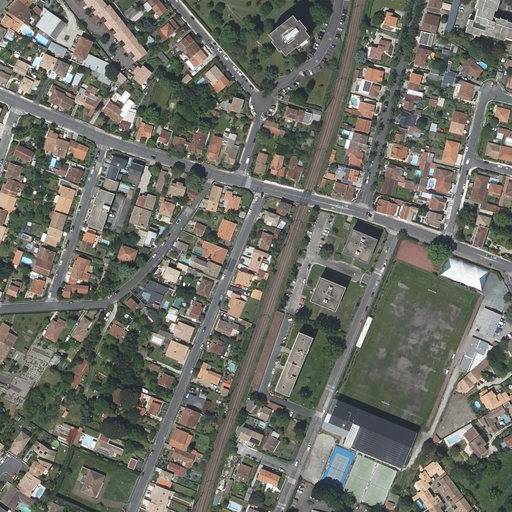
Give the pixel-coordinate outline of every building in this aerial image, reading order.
[(20,0),(19,0),(9,12),(11,14),(19,19),(21,20),(24,22),(29,26),(31,23),(33,24),(35,20),(31,18),(32,17),(32,13),(30,11),(31,9),(28,7),(20,0)] [(153,8),(160,2),(158,0),(149,0),(147,2),(149,4),(146,6),(149,11),(152,8),(153,8)] [(439,9),(441,0),(430,0),(431,1),(430,0),(429,6),(439,9)] [(461,0),(460,0),(454,0),(452,9),(453,9),(453,11),(451,10),(451,13),(457,14),(461,0)] [(478,9),(479,9),(483,11),(480,22),(476,21),(474,21),(471,20),(469,27),(468,26),(466,32),(473,34),(473,33),(481,35),(481,33),(482,31),(506,38),(507,36),(511,37),(511,22),(510,23),(507,22),(507,21),(500,19),(493,17),(495,10),(498,0),(479,0),(477,9),(478,9)] [(96,9),(94,11),(97,15),(98,14),(107,7),(102,1),(94,7),(96,9)] [(45,2),(41,13),(44,15),(36,26),(56,39),(66,24),(47,10),(50,6),(45,2)] [(167,10),(160,2),(153,8),(160,16),(167,10)] [(107,7),(98,14),(101,18),(104,16),(106,18),(114,11),(109,5),(107,7)] [(132,6),(123,14),(128,20),(137,12),(132,6)] [(118,17),(114,11),(106,18),(107,20),(104,22),(107,26),(118,17)] [(390,26),(395,27),(397,18),(392,16),(393,13),(387,12),(386,18),(385,22),(384,24),(390,26)] [(457,14),(451,13),(447,25),(446,30),(452,32),(453,27),(457,14)] [(3,22),(0,25),(0,26),(7,30),(10,27),(14,30),(19,23),(17,22),(19,19),(11,14),(9,17),(7,15),(4,19),(5,20),(4,22),(3,22)] [(424,23),(436,27),(439,17),(427,14),(424,23)] [(297,21),(293,15),(279,26),(278,27),(269,34),(273,40),(271,41),(279,51),(281,50),(285,55),(295,48),(296,47),(299,45),(306,39),(310,37),(305,31),(307,29),(299,20),(297,21)] [(123,23),(118,17),(107,26),(110,29),(113,27),(115,30),(123,23)] [(174,25),(170,21),(157,32),(163,40),(169,35),(179,27),(176,24),(174,25)] [(114,34),(117,38),(128,29),(123,23),(115,30),(117,32),(114,34)] [(422,31),(434,34),(436,27),(424,23),(422,31)] [(122,39),(124,41),(133,34),(128,29),(117,38),(119,41),(122,39)] [(434,34),(422,31),(419,43),(431,46),(434,34)] [(133,34),(124,41),(126,44),(123,46),(126,49),(137,40),(133,34)] [(149,34),(143,39),(143,40),(148,46),(154,41),(149,34)] [(193,42),(194,41),(188,35),(181,41),(186,47),(193,42)] [(73,54),(71,60),(80,64),(82,65),(85,59),(87,54),(92,44),(90,41),(87,40),(82,37),(81,37),(73,54)] [(378,48),(372,47),(370,56),(380,59),(382,52),(383,52),(384,50),(388,51),(390,41),(381,39),(378,47),(378,48)] [(137,40),(126,49),(129,53),(132,51),(134,53),(142,46),(137,40)] [(181,41),(178,44),(183,50),(186,48),(186,47),(181,41)] [(49,50),(66,55),(68,47),(51,42),(49,50)] [(196,46),(193,42),(186,47),(186,48),(183,50),(182,51),(185,55),(186,55),(189,59),(191,58),(192,56),(193,56),(201,49),(197,45),(196,46)] [(147,52),(142,46),(134,53),(135,55),(132,58),(135,61),(147,52)] [(417,52),(416,56),(426,58),(427,55),(430,55),(431,51),(428,50),(419,48),(418,52),(417,52)] [(159,49),(154,53),(164,66),(170,61),(159,49)] [(189,59),(194,65),(193,65),(196,68),(208,58),(201,49),(193,56),(192,56),(191,58),(189,59)] [(443,49),(441,57),(448,59),(450,51),(443,49)] [(58,59),(45,53),(40,66),(49,70),(49,69),(53,70),(58,59)] [(91,56),(87,54),(85,59),(82,65),(90,69),(95,71),(101,73),(105,75),(110,64),(106,62),(91,56)] [(91,56),(106,62),(107,61),(99,57),(92,54),(91,56)] [(426,58),(416,56),(415,60),(416,60),(415,64),(424,66),(426,67),(427,63),(425,63),(426,58)] [(13,70),(21,74),(25,76),(26,74),(30,65),(23,62),(18,59),(15,66),(13,70)] [(70,65),(58,59),(53,70),(56,72),(55,73),(65,77),(70,65)] [(452,62),(448,61),(447,64),(445,74),(446,75),(455,78),(457,74),(450,71),(452,62)] [(0,81),(6,84),(13,70),(14,68),(6,64),(5,65),(0,62),(0,81)] [(466,70),(476,78),(482,70),(473,62),(466,70)] [(206,74),(215,66),(214,64),(205,72),(206,74)] [(142,84),(152,72),(144,66),(142,68),(139,66),(133,73),(136,75),(134,78),(142,84)] [(211,82),(213,85),(215,84),(216,82),(224,76),(215,66),(206,74),(211,80),(212,81),(211,82)] [(382,71),(375,70),(371,69),(368,68),(365,80),(368,81),(377,83),(377,80),(381,81),(383,75),(382,75),(383,72),(382,71)] [(115,76),(119,80),(123,75),(118,70),(115,76)] [(105,75),(101,73),(98,77),(98,78),(110,84),(113,79),(105,75)] [(411,77),(410,81),(419,84),(420,83),(421,76),(413,73),(412,77),(411,77)] [(39,81),(26,74),(25,76),(19,88),(26,92),(28,88),(30,89),(32,84),(36,86),(39,81)] [(122,83),(127,78),(123,75),(119,80),(122,83)] [(179,80),(186,84),(192,79),(188,75),(183,79),(181,78),(179,80)] [(455,78),(446,75),(444,79),(444,80),(443,83),(447,85),(447,83),(453,85),(455,78)] [(229,82),(224,76),(216,82),(222,89),(229,82)] [(358,78),(354,77),(353,82),(350,93),(352,94),(355,83),(357,83),(358,78)] [(408,89),(407,94),(415,95),(417,91),(422,93),(424,85),(422,84),(419,84),(410,81),(409,85),(410,85),(409,89),(408,89)] [(472,90),(474,84),(463,81),(461,87),(458,97),(470,100),(473,91),(472,90)] [(369,93),(368,93),(367,94),(377,97),(378,92),(380,87),(371,85),(371,86),(369,93)] [(65,95),(66,92),(53,86),(51,91),(54,93),(52,97),(54,98),(52,101),(52,102),(56,104),(57,103),(60,105),(65,95)] [(93,87),(92,90),(84,105),(91,108),(88,114),(91,116),(95,109),(99,102),(98,101),(100,99),(94,96),(98,89),(93,87)] [(79,92),(76,97),(75,100),(84,105),(92,90),(88,88),(85,95),(79,92)] [(60,105),(69,110),(75,100),(76,97),(66,91),(66,92),(65,95),(60,105)] [(407,94),(407,93),(404,103),(405,103),(404,108),(411,110),(414,102),(415,102),(415,101),(420,102),(421,97),(415,95),(407,94)] [(234,102),(231,102),(231,106),(229,106),(229,110),(239,111),(240,108),(243,108),(243,98),(234,97),(234,102)] [(130,108),(134,103),(129,100),(121,110),(109,101),(103,111),(115,120),(120,123),(122,120),(125,115),(128,111),(130,108)] [(211,106),(213,109),(217,106),(219,104),(217,101),(211,106)] [(353,109),(352,111),(360,113),(363,102),(361,102),(358,110),(353,109)] [(352,111),(352,114),(360,116),(361,115),(372,118),(373,114),(374,109),(375,105),(365,103),(363,102),(360,113),(352,111)] [(295,120),(298,110),(287,106),(283,117),(295,120)] [(495,119),(507,122),(510,110),(497,108),(495,119)] [(295,120),(302,122),(309,125),(312,114),(305,112),(298,110),(295,120)] [(125,115),(122,120),(119,128),(124,130),(124,129),(128,130),(129,126),(131,123),(133,124),(136,113),(128,111),(125,115)] [(455,112),(452,121),(464,124),(467,115),(455,112)] [(400,122),(411,125),(411,123),(412,124),(414,119),(413,119),(413,116),(402,113),(400,118),(401,118),(400,122)] [(357,133),(360,133),(367,135),(368,132),(369,132),(371,122),(361,119),(358,130),(357,133)] [(265,120),(264,125),(273,127),(277,129),(279,124),(274,123),(266,120),(265,120)] [(464,124),(452,121),(450,131),(462,134),(464,124)] [(150,137),(153,127),(145,124),(145,123),(142,122),(141,126),(136,138),(140,140),(141,135),(146,137),(146,136),(150,137)] [(264,125),(262,129),(275,133),(274,136),(278,137),(279,134),(280,130),(277,129),(273,127),(264,125)] [(410,126),(408,130),(414,132),(416,132),(424,134),(425,131),(417,128),(410,126)] [(408,130),(398,127),(397,131),(396,136),(397,136),(396,140),(403,142),(406,133),(408,134),(413,135),(414,132),(408,130)] [(348,130),(339,128),(338,134),(346,137),(348,130)] [(44,148),(53,151),(59,135),(53,133),(54,131),(50,130),(44,148)] [(162,142),(167,144),(171,133),(162,130),(158,140),(162,141),(162,142)] [(430,131),(429,135),(428,138),(431,138),(434,139),(436,133),(430,131)] [(199,132),(196,140),(192,139),(188,151),(192,152),(197,153),(201,154),(207,135),(199,132)] [(229,136),(230,134),(225,132),(221,144),(226,146),(228,138),(229,136)] [(360,134),(355,132),(354,138),(355,139),(358,140),(357,144),(355,143),(354,143),(352,142),(351,147),(354,147),(364,150),(367,139),(365,139),(366,136),(360,134)] [(179,137),(175,136),(172,145),(177,147),(179,148),(183,149),(188,150),(190,143),(185,141),(187,135),(186,135),(180,133),(179,137)] [(226,146),(224,152),(228,153),(225,161),(230,162),(234,163),(236,155),(238,151),(231,149),(234,140),(235,141),(237,135),(230,133),(230,134),(229,136),(228,138),(226,146)] [(53,151),(53,153),(65,157),(66,153),(69,144),(70,143),(62,140),(62,138),(63,135),(59,134),(59,135),(53,151)] [(70,155),(82,160),(83,159),(84,159),(89,148),(79,144),(75,142),(71,140),(70,143),(69,144),(66,153),(67,154),(70,155)] [(445,150),(457,154),(460,144),(447,141),(445,150)] [(486,154),(498,157),(501,146),(489,143),(486,154)] [(405,146),(394,144),(392,151),(391,156),(399,158),(404,160),(408,147),(405,146)] [(19,145),(15,154),(30,161),(34,153),(33,152),(30,151),(22,147),(20,146),(19,145)] [(219,151),(221,146),(216,145),(215,147),(211,146),(211,148),(208,156),(212,157),(212,158),(217,159),(219,151)] [(511,149),(501,146),(498,157),(510,160),(511,160),(511,149)] [(363,153),(347,148),(347,152),(352,153),(349,163),(359,166),(360,162),(361,162),(363,153)] [(455,163),(457,154),(445,150),(443,160),(455,163)] [(258,163),(255,171),(263,174),(266,165),(264,164),(268,155),(260,152),(257,163),(258,163)] [(428,153),(426,161),(432,163),(434,154),(430,153),(428,153)] [(112,161),(111,164),(120,168),(124,169),(127,160),(111,155),(109,160),(112,161)] [(282,167),(284,157),(275,155),(271,173),(275,174),(283,176),(285,168),(282,167)] [(295,166),(298,157),(293,155),(287,175),(290,177),(295,179),(294,180),(298,182),(303,168),(297,166),(295,166)] [(426,161),(423,169),(422,175),(424,176),(426,177),(428,171),(427,170),(427,167),(431,168),(432,163),(426,161)] [(23,167),(11,163),(8,171),(9,171),(6,177),(17,181),(23,167)] [(140,178),(144,167),(132,163),(128,174),(140,178)] [(116,181),(120,168),(111,164),(106,177),(116,181)] [(392,175),(391,179),(399,181),(399,179),(400,177),(399,176),(401,168),(397,167),(389,164),(387,169),(388,170),(387,173),(390,174),(392,175)] [(74,173),(69,171),(66,178),(77,182),(79,183),(80,179),(81,177),(83,171),(75,168),(75,169),(74,173)] [(345,179),(356,182),(359,171),(346,168),(346,170),(345,172),(346,172),(344,179),(345,179)] [(437,179),(450,183),(452,173),(440,170),(436,169),(434,179),(437,179)] [(156,191),(161,193),(167,176),(168,172),(162,171),(156,191)] [(422,175),(419,186),(418,190),(424,192),(425,186),(428,177),(426,177),(424,176),(422,175)] [(477,175),(474,188),(485,190),(488,178),(477,175)] [(116,194),(120,182),(116,181),(106,177),(105,177),(101,189),(115,194),(116,194)] [(22,190),(24,184),(9,178),(6,185),(5,188),(3,188),(1,192),(2,192),(15,197),(17,192),(18,188),(22,190)] [(381,192),(391,195),(395,181),(385,178),(381,192)] [(447,192),(450,183),(437,179),(435,189),(447,192)] [(177,184),(172,183),(170,188),(170,191),(172,192),(172,194),(178,196),(178,194),(181,194),(184,195),(184,194),(185,193),(186,187),(182,186),(182,183),(181,183),(181,182),(179,181),(179,182),(178,182),(177,184)] [(78,186),(68,182),(66,187),(63,186),(61,191),(62,192),(64,193),(62,197),(71,200),(72,200),(73,196),(72,196),(73,193),(74,193),(75,190),(77,191),(78,186)] [(355,187),(337,182),(333,196),(339,197),(351,200),(355,187)] [(212,190),(209,200),(208,205),(217,207),(218,203),(222,188),(214,185),(212,190)] [(195,199),(200,193),(197,192),(197,191),(196,190),(194,190),(193,190),(189,188),(187,192),(189,192),(186,200),(189,201),(191,199),(192,200),(193,198),(195,199)] [(485,190),(474,188),(471,199),(482,202),(485,190)] [(102,230),(115,194),(101,189),(98,197),(88,226),(102,230)] [(232,192),(227,191),(224,200),(230,201),(227,210),(237,212),(241,198),(231,195),(232,192)] [(13,206),(16,198),(15,197),(2,192),(0,196),(1,197),(0,200),(2,202),(1,203),(0,206),(0,208),(5,210),(7,211),(11,213),(13,206)] [(60,196),(55,211),(67,215),(69,207),(71,200),(62,197),(60,196)] [(142,223),(141,225),(146,226),(150,212),(155,200),(148,198),(144,196),(143,198),(140,197),(139,201),(137,204),(139,204),(138,208),(135,207),(132,217),(131,219),(142,223)] [(430,200),(429,207),(442,210),(443,205),(444,205),(445,200),(435,197),(434,201),(430,200)] [(378,206),(377,211),(393,215),(396,205),(400,206),(401,205),(402,205),(404,201),(402,201),(397,199),(396,204),(389,203),(389,202),(380,199),(378,204),(378,206)] [(175,204),(174,204),(170,203),(163,201),(160,212),(171,216),(175,204)] [(278,208),(277,213),(284,215),(286,210),(289,211),(291,205),(280,202),(277,201),(275,206),(279,207),(278,208)] [(486,210),(492,212),(495,213),(497,207),(488,204),(486,210)] [(406,220),(409,209),(408,208),(408,210),(406,210),(407,206),(404,205),(400,218),(406,220)] [(418,208),(410,206),(409,209),(406,220),(410,221),(413,212),(411,212),(411,210),(417,212),(418,211),(418,208)] [(497,207),(495,213),(506,216),(508,210),(497,207)] [(479,225),(488,228),(491,218),(492,212),(486,210),(480,208),(478,214),(475,224),(478,225),(479,225)] [(67,215),(55,211),(50,227),(52,227),(61,231),(67,215)] [(280,215),(266,211),(263,219),(277,224),(280,215)] [(443,214),(431,212),(428,223),(440,225),(443,214)] [(230,229),(233,223),(224,219),(217,235),(229,240),(233,231),(230,229)] [(193,231),(202,235),(206,226),(197,222),(193,231)] [(472,246),(482,249),(483,244),(486,236),(488,228),(479,225),(478,225),(472,245),(472,246)] [(63,231),(61,231),(52,227),(50,235),(48,234),(43,233),(41,241),(45,242),(55,247),(57,241),(58,238),(60,239),(63,231)] [(150,227),(143,247),(148,249),(152,238),(156,239),(158,234),(156,233),(157,229),(150,227)] [(85,236),(83,240),(92,243),(96,244),(97,244),(99,236),(95,234),(96,231),(88,228),(87,232),(85,236)] [(282,234),(283,231),(277,229),(275,232),(277,232),(275,237),(278,239),(281,234),(282,234)] [(344,253),(343,252),(354,257),(355,257),(356,258),(367,262),(368,262),(366,262),(368,257),(369,258),(368,257),(369,254),(371,255),(371,254),(370,254),(371,250),(372,251),(371,250),(372,247),(374,247),(373,247),(374,244),(375,244),(374,244),(376,239),(377,240),(377,239),(366,235),(364,234),(352,229),(353,230),(352,234),(350,234),(352,235),(350,238),(349,237),(350,238),(349,241),(348,241),(349,241),(350,242),(351,242),(350,244),(350,246),(346,244),(346,245),(347,245),(346,248),(345,247),(345,248),(346,248),(344,253)] [(263,239),(259,248),(267,251),(270,242),(272,236),(263,233),(262,238),(263,239)] [(92,243),(83,240),(82,244),(83,244),(81,248),(89,251),(91,248),(92,243)] [(210,247),(210,249),(216,251),(212,260),(222,263),(227,249),(205,241),(203,245),(210,247)] [(129,259),(134,261),(137,250),(122,245),(118,257),(119,257),(125,259),(127,260),(127,259),(129,259)] [(42,259),(52,262),(55,253),(47,250),(47,249),(41,247),(39,254),(38,257),(42,259)] [(17,249),(13,263),(18,265),(23,252),(17,249)] [(264,253),(254,249),(253,254),(254,255),(252,259),(249,268),(257,271),(261,262),(262,258),(267,259),(267,257),(271,259),(272,255),(269,254),(268,254),(264,253)] [(448,254),(440,275),(482,291),(490,270),(448,254)] [(48,272),(52,262),(42,259),(38,257),(34,270),(43,273),(47,275),(48,272)] [(74,268),(83,271),(86,272),(88,267),(84,266),(85,264),(84,263),(85,261),(86,259),(78,257),(77,261),(76,261),(75,263),(73,267),(74,268)] [(196,258),(192,265),(205,270),(204,272),(216,277),(221,266),(209,261),(208,263),(196,258)] [(177,267),(186,271),(188,267),(179,263),(177,267)] [(180,272),(168,267),(167,270),(166,271),(164,271),(162,276),(168,279),(171,280),(172,280),(176,282),(180,272)] [(188,267),(186,271),(196,275),(197,271),(188,267)] [(83,271),(74,268),(71,276),(70,279),(76,282),(78,278),(80,279),(83,280),(84,280),(87,273),(86,272),(83,271)] [(251,274),(241,270),(240,272),(240,271),(236,282),(248,286),(252,274),(251,274)] [(257,271),(256,275),(264,279),(267,280),(269,274),(258,270),(257,271)] [(32,271),(31,274),(30,277),(35,279),(30,291),(40,295),(42,289),(44,285),(38,283),(39,281),(37,280),(39,274),(32,271)] [(320,277),(311,300),(322,305),(335,310),(345,288),(345,287),(320,277)] [(166,291),(168,287),(150,279),(148,283),(147,282),(142,294),(141,295),(146,300),(154,303),(155,300),(160,302),(165,291),(166,291)] [(203,279),(197,293),(207,297),(212,283),(203,279)] [(16,282),(12,281),(10,284),(8,292),(7,293),(11,294),(16,297),(16,296),(19,288),(21,288),(23,284),(16,281),(16,282)] [(64,296),(70,297),(71,286),(66,285),(63,285),(60,296),(64,296)] [(232,306),(229,314),(238,318),(244,305),(240,303),(241,300),(239,299),(240,295),(233,292),(231,296),(232,297),(229,304),(232,306)] [(126,303),(132,310),(138,305),(132,298),(126,303)] [(191,312),(190,313),(189,316),(197,319),(201,310),(199,309),(200,307),(201,304),(195,302),(193,305),(191,312)] [(145,306),(141,310),(147,316),(151,312),(145,306)] [(499,319),(500,315),(498,314),(485,308),(478,326),(482,328),(487,314),(499,319)] [(260,388),(284,312),(277,310),(253,386),(260,388)] [(501,315),(500,315),(499,319),(487,314),(482,328),(480,332),(476,330),(476,331),(491,337),(501,315)] [(372,318),(368,316),(356,346),(360,347),(372,318)] [(84,318),(73,336),(81,341),(87,331),(86,330),(91,322),(84,318)] [(50,330),(46,337),(55,341),(63,326),(65,327),(67,323),(60,319),(57,323),(53,321),(48,329),(50,330)] [(235,324),(234,326),(220,320),(216,330),(230,335),(232,331),(233,328),(237,330),(239,326),(235,324)] [(250,328),(252,323),(244,320),(242,325),(250,328)] [(176,331),(175,335),(189,341),(194,328),(179,322),(178,326),(182,327),(180,333),(176,331)] [(0,338),(1,339),(0,340),(0,344),(3,347),(5,343),(11,347),(16,338),(7,332),(11,327),(4,323),(0,329),(0,338)] [(124,333),(125,331),(122,329),(114,324),(109,332),(117,337),(121,339),(122,336),(125,337),(126,334),(124,333)] [(160,329),(157,334),(171,340),(173,334),(160,329)] [(284,371),(283,371),(275,390),(276,389),(289,394),(289,395),(289,396),(291,390),(289,390),(292,384),(293,385),(292,384),(294,380),(295,380),(294,379),(295,376),(297,377),(295,376),(297,372),(299,372),(297,372),(299,366),(301,367),(301,366),(299,366),(302,360),(303,361),(303,360),(302,360),(304,355),(305,356),(304,355),(305,352),(307,353),(305,352),(307,348),(309,348),(307,347),(309,342),(311,343),(313,337),(312,339),(299,333),(299,332),(291,350),(292,351),(295,352),(293,356),(292,356),(290,355),(289,355),(285,367),(286,367),(287,368),(288,368),(286,372),(284,372),(284,371)] [(499,344),(494,342),(492,347),(488,345),(488,344),(472,337),(460,368),(468,371),(476,352),(477,353),(473,363),(478,365),(485,358),(489,355),(498,349),(497,349),(499,344)] [(210,351),(220,355),(224,347),(223,346),(225,342),(214,338),(212,342),(213,343),(210,351)] [(166,354),(169,355),(175,341),(172,340),(166,354)] [(183,361),(189,347),(175,341),(169,355),(183,361)] [(3,347),(0,344),(0,365),(11,347),(5,343),(3,347)] [(145,359),(148,350),(137,345),(133,354),(145,359)] [(61,356),(56,353),(48,366),(53,369),(61,356)] [(485,358),(478,365),(474,368),(478,373),(480,371),(489,363),(485,358)] [(70,384),(76,387),(79,389),(80,386),(78,385),(90,365),(87,363),(84,361),(70,384)] [(160,367),(152,363),(150,368),(158,371),(160,367)] [(202,371),(201,371),(199,377),(201,378),(218,384),(221,375),(206,369),(208,364),(204,363),(202,369),(203,369),(202,371)] [(478,373),(474,368),(458,383),(465,391),(481,377),(478,373)] [(160,378),(158,383),(170,388),(174,378),(164,374),(162,379),(160,378)] [(119,378),(113,376),(108,383),(111,384),(112,383),(115,384),(119,378)] [(465,391),(458,383),(457,385),(463,392),(465,391)] [(115,402),(119,404),(125,391),(113,386),(111,391),(116,393),(114,396),(113,396),(112,401),(115,402)] [(221,395),(227,397),(230,390),(224,388),(221,395)] [(486,389),(478,394),(483,403),(485,402),(482,397),(489,393),(486,389)] [(199,392),(197,397),(205,400),(207,395),(199,392)] [(493,404),(496,408),(502,405),(508,401),(511,399),(509,396),(506,392),(502,395),(501,394),(496,396),(495,393),(493,394),(492,392),(489,393),(482,397),(485,402),(488,407),(493,404)] [(205,400),(197,397),(191,394),(188,402),(202,407),(205,400)] [(327,421),(337,398),(333,396),(324,420),(327,421)] [(154,398),(151,397),(149,404),(151,405),(149,412),(156,415),(162,401),(154,398)] [(210,402),(205,400),(202,407),(208,410),(210,402)] [(508,401),(502,405),(502,406),(505,411),(508,415),(511,413),(508,407),(507,405),(510,403),(508,401)] [(268,406),(274,409),(282,413),(284,408),(270,402),(268,406)] [(145,410),(132,405),(130,410),(143,415),(145,410)] [(502,406),(494,410),(493,411),(494,412),(496,416),(505,411),(502,406)] [(264,407),(263,409),(260,417),(267,420),(272,410),(264,407)] [(198,413),(186,408),(180,422),(192,427),(193,425),(195,426),(199,417),(197,416),(198,413)] [(103,413),(102,415),(104,416),(107,417),(106,421),(113,423),(117,415),(106,411),(105,414),(103,413)] [(494,432),(498,430),(494,424),(489,415),(489,413),(481,417),(478,420),(483,425),(485,424),(487,427),(485,429),(489,433),(494,432)] [(321,427),(347,437),(349,430),(324,420),(321,427)] [(58,439),(66,442),(73,445),(78,431),(79,429),(64,423),(58,439)] [(263,436),(243,427),(239,436),(260,445),(263,436)] [(478,450),(481,454),(486,450),(483,446),(486,443),(482,439),(482,438),(481,439),(479,436),(479,435),(473,427),(464,434),(470,442),(468,443),(475,451),(478,450)] [(176,429),(169,445),(174,447),(176,447),(179,449),(181,444),(179,443),(182,436),(183,432),(176,429)] [(263,445),(264,446),(271,436),(273,431),(272,430),(263,445)] [(21,452),(31,437),(22,431),(16,439),(17,440),(13,446),(21,452)] [(83,433),(78,431),(73,445),(79,447),(81,444),(78,442),(81,436),(82,436),(83,433)] [(264,446),(274,452),(278,444),(280,441),(282,436),(279,435),(273,431),(271,436),(264,446)] [(111,436),(101,432),(99,439),(108,443),(111,436)] [(324,446),(326,447),(329,448),(332,441),(331,441),(332,439),(325,436),(324,438),(322,437),(319,446),(323,448),(324,446)] [(106,452),(105,453),(111,456),(113,451),(117,452),(121,454),(123,449),(108,443),(99,439),(95,449),(104,452),(104,451),(106,452)] [(49,449),(37,440),(31,448),(35,451),(38,455),(53,460),(56,452),(49,449)] [(189,468),(195,455),(179,449),(176,447),(173,456),(187,462),(185,466),(189,468)] [(32,469),(29,472),(36,477),(39,473),(42,473),(45,468),(47,469),(48,468),(50,463),(39,459),(37,462),(35,462),(31,468),(32,469)] [(444,471),(436,460),(425,468),(427,473),(430,476),(433,474),(436,471),(439,475),(444,471)] [(171,463),(168,469),(178,473),(181,467),(171,463)] [(251,468),(241,464),(238,472),(236,477),(245,482),(248,476),(251,468)] [(82,491),(94,496),(100,481),(102,482),(105,476),(83,466),(79,474),(88,478),(82,491)] [(268,482),(271,472),(262,468),(258,478),(268,482)] [(26,476),(18,489),(29,497),(32,493),(31,492),(37,483),(38,484),(41,481),(36,477),(29,472),(28,472),(26,476)] [(280,476),(271,472),(268,482),(267,483),(266,486),(272,488),(273,485),(276,486),(280,476)] [(438,487),(442,492),(453,484),(445,472),(440,476),(437,478),(440,481),(442,484),(438,487)] [(421,496),(428,491),(426,488),(429,486),(427,482),(430,479),(427,475),(416,483),(422,491),(419,493),(421,496)] [(160,477),(157,485),(167,489),(169,490),(172,482),(160,477)] [(100,481),(94,496),(96,497),(102,482),(100,481)] [(452,497),(454,500),(461,495),(453,484),(442,492),(445,496),(449,493),(452,497)] [(18,489),(13,485),(1,501),(13,510),(16,506),(15,505),(20,498),(28,504),(31,498),(29,497),(18,489)] [(167,489),(157,485),(156,489),(152,488),(150,493),(163,498),(164,497),(166,498),(168,494),(167,494),(165,493),(167,489)] [(213,504),(217,506),(220,496),(222,497),(224,492),(221,491),(217,490),(213,504)] [(430,494),(428,491),(421,496),(428,508),(440,500),(436,495),(433,498),(430,494)] [(461,495),(454,500),(456,503),(459,507),(455,510),(456,511),(461,511),(462,511),(469,506),(461,495)] [(431,511),(442,511),(439,507),(443,504),(440,500),(428,508),(431,511)] [(396,504),(388,501),(386,507),(393,510),(396,504)]
